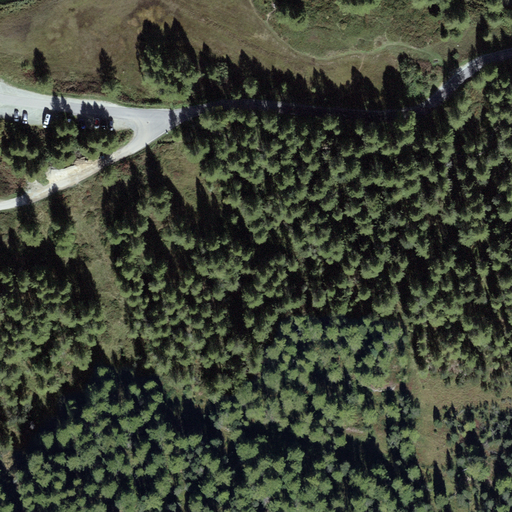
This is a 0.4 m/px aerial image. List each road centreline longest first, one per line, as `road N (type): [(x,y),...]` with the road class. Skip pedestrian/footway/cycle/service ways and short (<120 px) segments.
road 1 (unclassified): [(511,53),(478,64),(429,106),(408,112),(244,103),(155,118)]
road 2 (unclassified): [(155,118),(131,149),(0,206)]
road 3 (unclassified): [(155,118),(0,97)]
